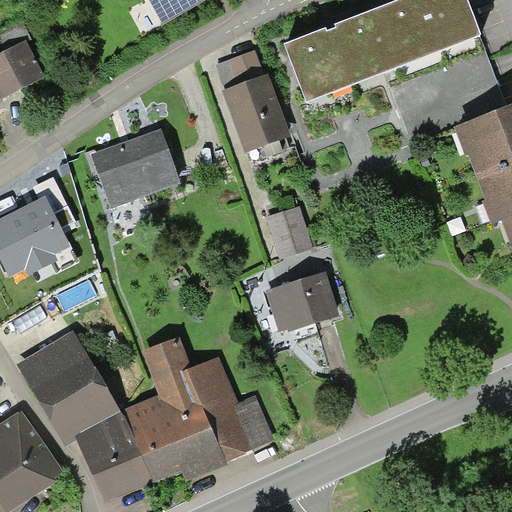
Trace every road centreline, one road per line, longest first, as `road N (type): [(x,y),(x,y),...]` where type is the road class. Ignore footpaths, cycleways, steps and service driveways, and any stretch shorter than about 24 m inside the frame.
road 1 (residential): [(285,0),(0,168)]
road 2 (secondary): [(511,383),(267,492)]
road 3 (residential): [(89,511),(0,363)]
